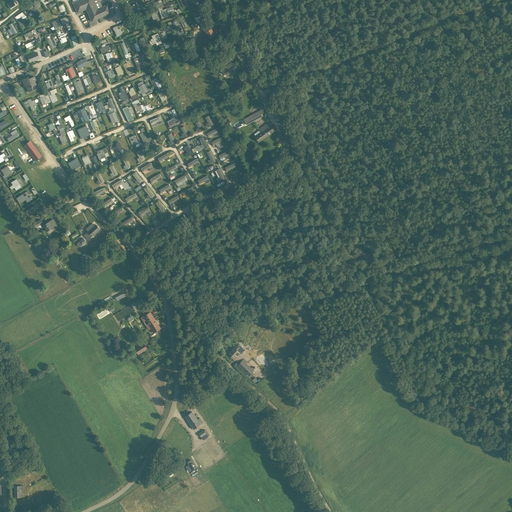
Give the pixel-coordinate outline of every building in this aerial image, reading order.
[(4,0),(10,8),(16,4),(12,0),(4,0)] [(102,6),(100,0),(77,0),(73,2),(77,13),(87,9),(91,21),(112,13),(108,3),(102,6)] [(58,6),(61,12),(66,10),(63,4),(58,6)] [(28,13),(35,9),(33,5),(25,9),(28,13)] [(166,14),(175,11),(173,6),(162,9),(161,7),(158,7),(162,18),(167,16),(166,14)] [(202,10),(193,14),(197,22),(206,18),(202,10)] [(15,16),(21,25),(28,20),(23,11),(15,16)] [(63,24),(70,21),(67,16),(60,19),(63,24)] [(183,27),(188,25),(186,17),(180,18),(183,27)] [(51,22),(55,29),(60,26),(57,19),(51,22)] [(172,22),(177,34),(183,32),(178,19),(172,22)] [(14,34),(18,32),(13,22),(9,24),(14,34)] [(122,33),(121,28),(118,29),(117,26),(113,27),(116,36),(120,35),(119,34),(122,33)] [(158,31),(162,39),(167,37),(164,28),(158,31)] [(208,35),(210,39),(215,36),(211,28),(206,31),(206,32),(203,34),(204,37),(208,35)] [(26,40),(34,36),(32,31),(24,34),(26,40)] [(58,34),(61,43),(67,40),(64,32),(58,34)] [(158,33),(150,36),(154,45),(161,41),(158,33)] [(74,45),(79,43),(76,35),(71,37),(74,45)] [(57,45),(54,38),(48,40),(51,48),(57,45)] [(137,42),(131,44),(134,52),(140,50),(137,42)] [(37,52),(27,55),(29,62),(40,58),(37,52)] [(108,62),(115,61),(113,52),(106,53),(108,62)] [(15,58),(18,66),(25,64),(22,55),(15,58)] [(134,58),(137,67),(143,65),(139,56),(134,58)] [(86,57),(76,62),(79,68),(89,64),(86,57)] [(130,71),(129,69),(131,67),(128,61),(123,64),(127,73),(130,71)] [(235,75),(240,82),(244,79),(240,72),(239,72),(237,69),(238,69),(233,62),(222,69),(226,76),(235,70),(237,73),(235,75)] [(115,68),(118,75),(123,73),(120,65),(115,68)] [(64,81),(76,76),(72,66),(65,69),(66,74),(62,75),(64,81)] [(112,69),(106,71),(109,78),(115,76),(112,69)] [(95,74),(92,75),(95,84),(101,81),(99,75),(96,76),(95,74)] [(89,77),(86,78),(85,75),(82,76),(85,84),(91,82),(89,77)] [(29,92),(36,89),(34,86),(36,85),(35,81),(36,80),(35,78),(34,76),(29,78),(28,77),(22,79),(25,86),(26,86),(29,92)] [(153,80),(157,88),(162,85),(157,77),(153,80)] [(76,79),(73,81),(78,92),(84,89),(80,80),(77,82),(76,79)] [(153,92),(151,88),(147,90),(143,80),(137,83),(143,96),(153,92)] [(123,100),(120,101),(122,104),(129,102),(123,85),(118,87),(123,100)] [(56,88),(38,95),(43,105),(52,101),(52,102),(58,100),(55,93),(57,92),(56,88)] [(132,100),(138,97),(134,88),(128,90),(132,100)] [(162,101),(165,99),(164,96),(167,95),(165,90),(158,93),(162,101)] [(104,105),(106,110),(115,108),(112,97),(109,98),(110,104),(104,105)] [(35,100),(31,101),(31,98),(28,99),(32,110),(35,109),(33,105),(36,104),(35,100)] [(138,99),(132,102),(137,112),(142,109),(138,99)] [(101,100),(96,103),(99,112),(105,110),(101,100)] [(89,114),(87,115),(89,119),(97,116),(93,104),(86,106),(89,114)] [(123,108),(128,121),(134,119),(128,106),(123,108)] [(84,108),(78,110),(82,121),(89,119),(84,108)] [(260,110),(256,113),(244,120),(247,125),(263,116),(260,110)] [(116,111),(109,113),(112,123),(118,121),(116,111)] [(168,124),(171,129),(182,123),(176,114),(171,116),(174,121),(168,124)] [(70,115),(65,118),(70,127),(75,125),(70,115)] [(205,117),(210,126),(214,124),(209,115),(205,117)] [(90,122),(93,128),(98,126),(96,120),(90,122)] [(200,131),(204,129),(199,120),(196,122),(200,131)] [(268,123),(259,129),(261,132),(255,136),(258,142),(274,131),(268,123)] [(81,138),(90,134),(87,125),(77,129),(81,138)] [(145,127),(141,128),(142,133),(140,133),(143,143),(150,141),(145,127)] [(67,129),(70,141),(77,139),(74,129),(69,130),(69,129),(67,129)] [(65,143),(64,141),(68,140),(64,130),(60,131),(62,134),(59,136),(62,144),(65,143)] [(129,136),(134,148),(140,145),(135,134),(129,136)] [(197,140),(200,145),(196,147),(198,151),(208,146),(204,137),(197,140)] [(213,145),(217,144),(219,148),(224,146),(221,137),(211,141),(213,145)] [(36,161),(38,159),(42,156),(30,141),(24,145),(36,161)] [(120,141),(116,142),(117,145),(114,146),(116,152),(120,150),(121,153),(124,152),(120,141)] [(188,144),(185,146),(188,152),(186,153),(188,156),(193,153),(188,144)] [(106,147),(97,150),(100,159),(109,156),(106,147)] [(140,161),(145,159),(141,149),(136,151),(139,157),(138,158),(140,161)] [(213,162),(216,161),(211,150),(207,152),(213,162)] [(168,153),(158,157),(159,161),(166,159),(167,160),(170,159),(168,153)] [(86,167),(92,164),(87,155),(81,157),(86,167)] [(77,157),(68,162),(73,170),(81,166),(77,157)] [(187,163),(189,167),(196,164),(196,165),(200,164),(198,158),(187,163)] [(151,162),(141,168),(143,171),(149,167),(151,170),(154,168),(151,162)] [(109,166),(115,176),(118,174),(113,164),(109,166)] [(175,164),(166,170),(169,175),(178,169),(175,164)] [(4,175),(2,176),(4,179),(13,173),(8,165),(1,169),(4,175)] [(215,171),(220,181),(225,178),(220,168),(215,171)] [(139,183),(143,180),(136,171),(132,174),(139,183)] [(96,174),(101,183),(105,181),(100,172),(96,174)] [(152,182),(158,179),(159,181),(163,179),(161,174),(150,178),(152,182)] [(185,175),(174,180),(177,186),(184,183),(184,184),(188,182),(185,175)] [(199,183),(206,180),(207,183),(211,181),(208,175),(197,180),(199,183)] [(16,179),(11,182),(14,186),(16,190),(21,186),(16,179)] [(112,184),(114,188),(120,185),(121,189),(124,187),(125,190),(130,187),(127,181),(124,182),(122,179),(112,184)] [(168,189),(168,191),(172,190),(170,184),(159,189),(161,192),(168,189)] [(152,197),(155,195),(147,186),(144,188),(152,197)] [(191,194),(195,192),(192,186),(182,192),(184,195),(190,192),(191,194)] [(104,187),(95,192),(97,195),(106,191),(104,187)] [(32,199),(28,194),(25,196),(23,193),(16,198),(19,203),(26,199),(27,202),(32,199)] [(136,193),(125,198),(127,201),(134,199),(134,200),(138,199),(136,193)] [(168,200),(171,206),(174,205),(173,202),(176,200),(177,202),(181,201),(178,195),(168,200)] [(102,203),(104,207),(114,202),(112,197),(102,203)] [(156,202),(160,208),(158,209),(160,213),(166,209),(160,200),(156,202)] [(29,217),(37,211),(35,208),(37,207),(35,204),(25,211),(29,217)] [(147,213),(148,214),(151,212),(148,207),(138,212),(140,216),(147,213)] [(131,224),(135,223),(133,217),(122,220),(124,225),(131,223),(131,224)] [(53,227),(54,229),(58,227),(53,219),(43,225),(42,224),(43,223),(41,219),(33,224),(35,227),(38,226),(39,227),(43,228),(44,227),(46,231),(53,227)] [(93,223),(86,229),(88,231),(84,235),(88,240),(100,229),(96,224),(95,225),(93,223)] [(4,234),(10,245),(16,242),(10,231),(4,234)] [(42,241),(36,244),(40,251),(45,247),(46,247),(42,241)] [(141,314),(146,321),(144,322),(148,329),(150,328),(153,332),(160,328),(148,309),(141,314)] [(144,343),(135,348),(138,354),(147,349),(144,343)] [(235,348),(235,347),(229,353),(234,358),(236,355),(237,356),(240,353),(238,350),(241,347),(238,345),(235,348)] [(242,360),(238,365),(249,376),(255,369),(252,366),(250,368),(247,365),(249,363),(244,359),(242,360)] [(194,429),(204,422),(200,417),(197,419),(192,412),(185,416),(194,429)] [(204,431),(204,430),(199,433),(203,439),(208,436),(206,433),(208,432),(206,429),(204,431)] [(186,467),(189,472),(197,467),(194,462),(186,467)] [(25,476),(30,474),(31,473),(29,467),(22,470),(25,476)] [(14,497),(16,497),(24,497),(24,485),(13,485),(14,497)]
